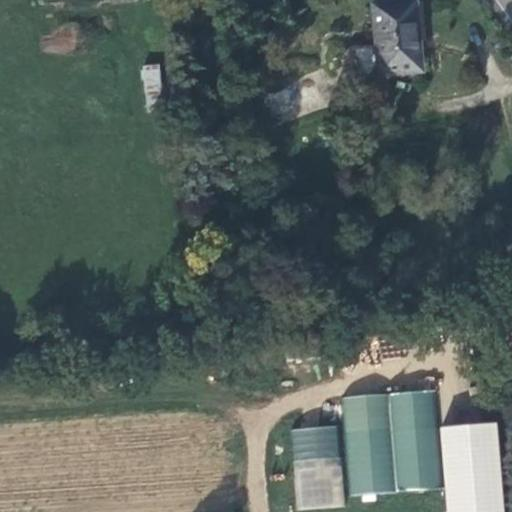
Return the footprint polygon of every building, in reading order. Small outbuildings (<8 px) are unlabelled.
[(415,2),(373,6),(379,76),(422,72),(415,2)] [(157,65),(141,67),(145,100),(161,98),(157,65)] [(496,238),(511,236),(511,229),(510,211),(494,212),(496,238)] [(511,268),(511,236),(496,238),(499,270),(511,268)] [(342,396),(348,494),(440,489),(434,390),(342,396)] [(445,511),(502,511),(499,422),(441,425),(445,511)] [(292,427),(295,509),(342,507),(339,426),(292,427)]
